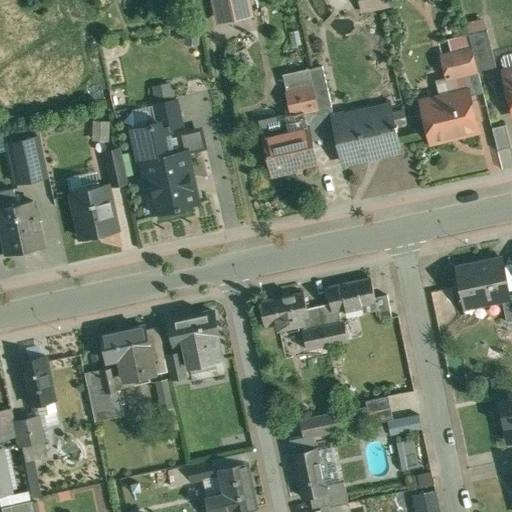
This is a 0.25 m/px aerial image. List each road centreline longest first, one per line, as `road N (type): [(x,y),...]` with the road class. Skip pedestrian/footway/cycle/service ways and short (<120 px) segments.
road 1 (residential): [(404,229),(460,511)]
road 2 (residential): [(230,267),(280,511)]
road 3 (tertiary): [(230,267),(0,318)]
road 4 (tertiary): [(404,229),(230,267)]
